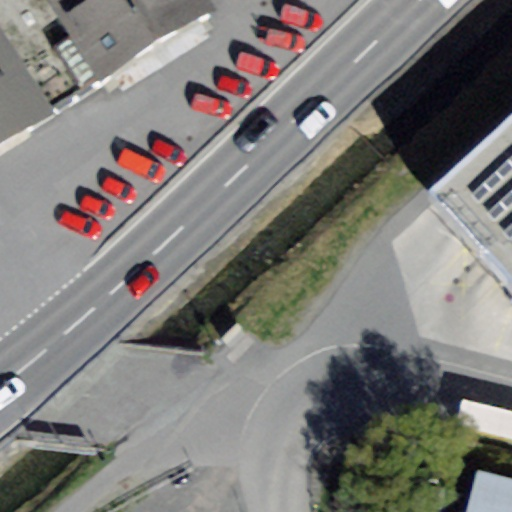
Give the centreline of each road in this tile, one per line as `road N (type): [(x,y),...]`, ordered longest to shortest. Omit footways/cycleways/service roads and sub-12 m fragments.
road 1 (primary): [(422,0),(60,340),(0,386)]
road 2 (residential): [(511,412),(441,393),(337,394),(283,434),(272,511)]
